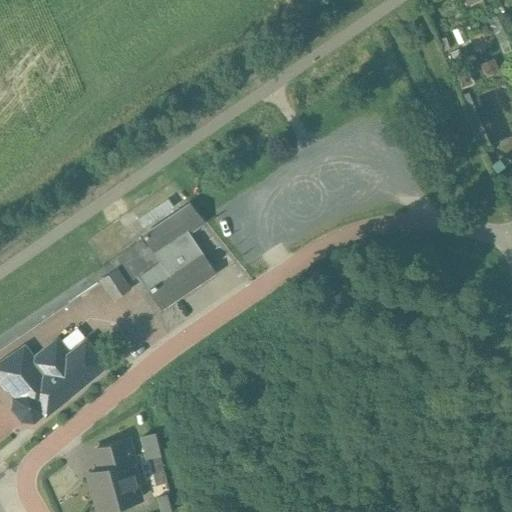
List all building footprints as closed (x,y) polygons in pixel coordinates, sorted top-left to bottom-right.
[(191,203),(0,333),(0,350),(101,281),(110,295),(139,275),(161,308),(216,271),(186,228),(202,218),(191,203)] [(37,421),(105,364),(86,341),(70,355),(58,340),(34,359),(25,348),(0,364),(0,378),(15,397),(14,408),(23,420),(37,421)] [(145,457),(160,454),(155,431),(140,434),(145,457)] [(96,450),(101,470),(130,462),(136,461),(131,441),(96,450)] [(101,470),(89,473),(98,508),(127,501),(124,490),(136,486),(130,462),(101,470)]
